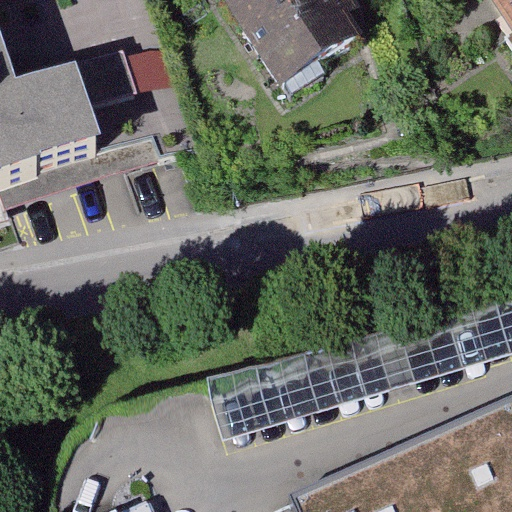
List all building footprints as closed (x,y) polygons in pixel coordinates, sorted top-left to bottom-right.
[(141,0),(0,0),(0,57),(19,111),(76,91),(101,162),(155,151),(162,173),(199,160),(141,0)] [(348,0),(223,0),(215,6),(275,100),(373,38),(348,0)] [(511,0),(477,0),(511,49),(511,0)] [(0,197),(101,162),(76,91),(19,111),(0,57),(0,197)] [(511,305),(209,388),(227,454),(511,367),(511,305)] [(511,511),(511,478),(479,402),(230,510),(231,511),(511,511)]
